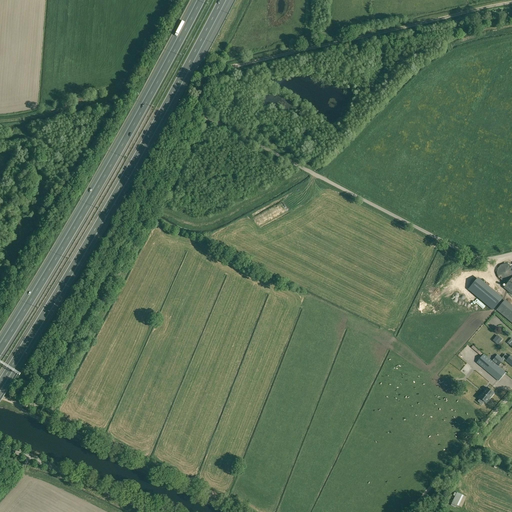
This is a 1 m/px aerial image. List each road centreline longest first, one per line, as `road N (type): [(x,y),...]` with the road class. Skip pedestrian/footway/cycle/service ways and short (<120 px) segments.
road 1 (unclassified): [(17,403),(33,405),(50,391),(201,113),(467,254),(511,253)]
road 2 (motorway): [(0,387),(223,0)]
road 3 (motorway): [(198,0),(0,346)]
road 4 (track): [(225,68),(511,0)]
road 5 (unclassified): [(236,511),(17,403)]
road 6 (secondary): [(154,511),(0,444)]
